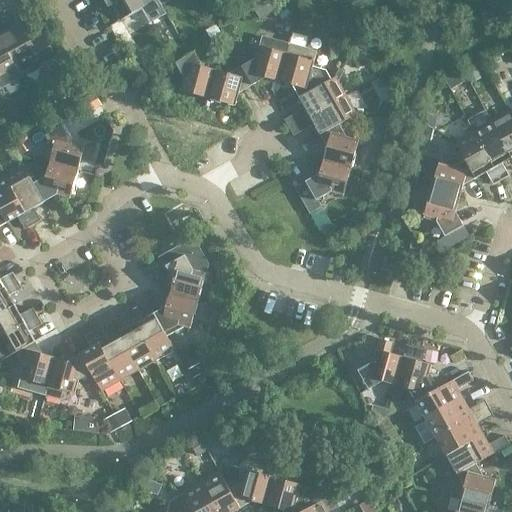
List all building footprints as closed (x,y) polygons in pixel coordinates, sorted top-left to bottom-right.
[(102,0),(107,8),(111,6),(119,20),(141,8),(150,23),(165,14),(160,6),(156,0),(102,0)] [(0,36),(0,38),(21,77),(41,66),(45,72),(59,65),(46,42),(33,49),(20,26),(0,36)] [(1,89),(21,77),(0,38),(0,97),(4,95),(1,89)] [(313,67),(316,58),(317,52),(288,44),(285,54),(277,81),(291,85),(299,99),(318,88),(330,81),(325,72),(313,67)] [(277,81),(285,54),(259,47),(255,60),(242,68),(252,86),(265,78),(277,81)] [(207,99),(214,71),(202,68),(194,54),(176,64),(184,78),(180,91),(207,99)] [(238,94),(252,86),(242,68),(229,75),(214,71),(207,99),(235,106),(238,94)] [(288,128),(345,96),(335,78),(330,81),(318,88),(299,99),(304,108),(284,121),(288,128)] [(338,124),(338,125),(356,115),(345,96),(288,128),(293,137),(313,125),(319,135),(338,124)] [(511,159),(491,122),(485,111),(467,122),(473,132),(500,181),(509,177),(502,164),(511,159)] [(511,117),(509,112),(491,122),(511,159),(511,158),(511,117)] [(424,124),(434,130),(437,119),(427,114),(424,124)] [(387,131),(388,117),(376,116),(374,129),(387,131)] [(346,137),(338,125),(338,124),(319,135),(326,148),(323,161),(350,169),(358,141),(346,137)] [(430,142),(434,130),(424,124),(420,136),(430,142)] [(49,163),(77,171),(80,159),(91,161),(95,147),(85,144),(85,143),(72,140),(64,125),(45,136),(53,150),(49,163)] [(492,186),(500,181),(473,132),(454,142),(464,160),(466,159),(476,179),(485,174),(492,186)] [(462,187),(476,179),(466,159),(464,160),(451,167),(438,164),(430,192),(458,200),(462,187)] [(343,197),(350,169),(323,161),(319,174),(294,188),(309,214),(321,207),(317,200),(330,192),(343,197)] [(69,199),(77,171),(49,163),(46,176),(33,183),(32,184),(43,203),(56,195),(69,199)] [(32,184),(33,183),(23,166),(4,176),(31,225),(40,221),(33,209),(43,203),(32,184)] [(23,230),(31,225),(4,176),(0,178),(0,209),(8,223),(17,218),(23,230)] [(455,213),(458,200),(430,192),(422,219),(436,223),(444,237),(463,227),(455,213)] [(197,302),(205,274),(207,265),(198,248),(165,267),(173,281),(169,294),(197,302)] [(393,276),(396,261),(384,258),(380,272),(393,276)] [(0,290),(16,281),(12,273),(0,280),(0,279),(0,290)] [(0,313),(15,306),(9,296),(21,289),(16,281),(0,290),(0,313)] [(190,330),(197,302),(169,294),(166,307),(153,314),(164,334),(177,326),(190,330)] [(0,336),(36,316),(32,308),(20,315),(15,306),(0,313),(0,336)] [(164,334),(153,314),(142,320),(136,308),(128,312),(155,362),(174,352),(164,334)] [(137,372),(155,362),(128,312),(120,316),(126,329),(116,334),(137,372)] [(0,361),(14,354),(35,342),(29,332),(41,325),(36,316),(0,336),(0,361)] [(137,372),(116,334),(107,340),(100,328),(92,332),(119,382),(137,372)] [(101,392),(119,382),(92,332),(84,336),(91,349),(80,355),(81,356),(90,374),(101,392)] [(358,372),(368,390),(382,382),(395,386),(403,358),(390,354),(393,344),(378,340),(371,364),(358,372)] [(43,355),(39,349),(35,342),(14,354),(19,361),(20,360),(23,365),(17,388),(46,396),(56,359),(43,355)] [(78,381),(90,374),(81,356),(69,362),(56,359),(46,396),(63,401),(66,391),(75,393),(78,381)] [(416,402),(434,391),(427,379),(431,366),(403,358),(395,386),(408,389),(416,402)] [(426,420),(463,400),(457,390),(473,381),(468,372),(434,391),(416,402),(426,420)] [(488,409),(484,401),(468,409),(463,400),(426,420),(435,438),(435,439),(488,409)] [(445,456),(483,435),(477,426),(493,417),(488,409),(435,439),(445,456)] [(393,429),(386,433),(390,441),(398,436),(393,429)] [(457,475),(475,464),(509,445),(504,436),(488,445),(483,435),(445,456),(445,457),(446,456),(457,475)] [(398,436),(390,441),(395,449),(403,444),(398,436)] [(198,456),(207,451),(200,438),(190,443),(198,456)] [(460,500),(488,507),(495,480),(482,476),(475,464),(457,475),(464,487),(460,500)] [(265,505),(273,477),(245,470),(242,481),(229,489),(240,508),(251,502),(265,505)] [(233,511),(240,508),(229,489),(219,472),(199,482),(216,511),(233,511)] [(311,488),(301,485),(273,477),(265,505),(279,509),(280,511),(302,511),(319,503),(311,488)] [(216,511),(199,482),(181,492),(192,511),(216,511)] [(456,511),(497,511),(498,510),(488,507),(460,500),(456,511)] [(329,511),(323,501),(319,503),(302,511),(329,511)]
